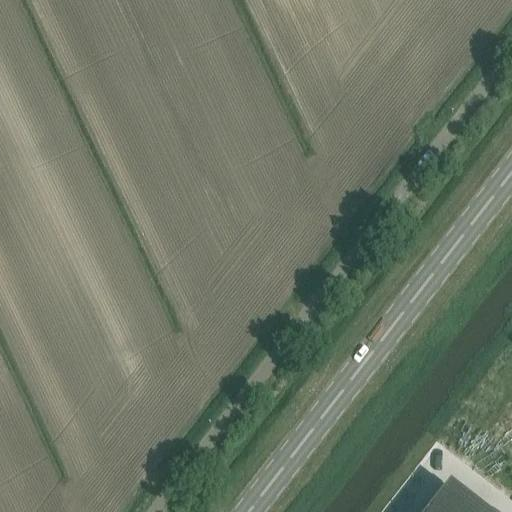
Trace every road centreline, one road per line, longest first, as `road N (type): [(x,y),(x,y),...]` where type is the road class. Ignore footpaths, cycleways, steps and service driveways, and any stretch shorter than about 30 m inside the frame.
road 1 (unclassified): [(153,511),(511,51)]
road 2 (primary): [(247,511),(511,171)]
